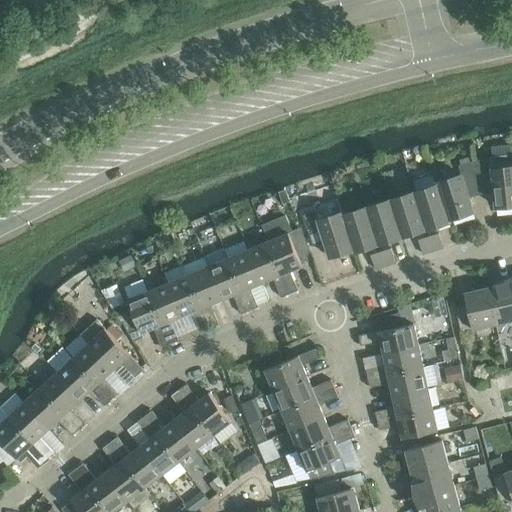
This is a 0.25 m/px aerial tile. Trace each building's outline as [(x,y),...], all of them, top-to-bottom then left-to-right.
[(490,159),(474,161),(479,186),(491,185),(494,187),(494,191),(495,207),(511,205),(511,154),(490,157),(490,159)] [(436,183),(437,185),(438,185),(449,219),(473,212),(468,197),(467,193),(469,189),(479,186),(474,161),(458,166),(461,175),(436,183)] [(438,185),(437,185),(414,192),(425,229),(450,221),(449,219),(438,185)] [(285,189),(279,192),(283,203),(290,201),(285,189)] [(414,192),(390,200),(402,237),(425,229),(414,192)] [(390,200),(366,207),(378,244),(402,237),(390,200)] [(366,207),(343,215),(353,249),(353,250),(354,252),(378,244),(366,207)] [(343,215),(342,213),(318,220),(315,211),(302,215),(310,239),(320,236),(323,238),(325,242),(324,242),(329,257),(353,250),(353,249),(343,215)] [(263,230),(267,241),(289,294),(298,290),(290,271),(302,266),(298,257),(310,252),(300,228),(288,233),(283,221),(263,230)] [(439,233),(428,237),(433,251),(443,248),(439,233)] [(433,251),(428,237),(418,240),(423,254),(433,251)] [(267,241),(247,250),(261,283),(272,278),(280,298),(289,294),(267,241)] [(381,252),(385,266),(395,263),(391,248),(381,252)] [(247,250),(227,258),(249,311),(258,307),(250,288),(261,283),(247,250)] [(381,252),(371,255),(375,269),(385,266),(381,252)] [(130,256),(119,261),(124,271),(135,265),(130,256)] [(227,258),(208,266),(221,300),(233,295),(241,314),(249,311),(227,258)] [(208,266),(188,274),(209,327),(218,324),(210,304),(221,300),(208,266)] [(188,274),(168,283),(181,316),(193,312),(201,331),(209,327),(188,274)] [(488,288),(487,288),(495,325),(511,321),(511,293),(509,280),(488,288)] [(168,283),(148,291),(170,344),(178,340),(170,321),(181,316),(168,283)] [(495,325),(487,288),(464,293),(467,305),(455,308),(461,332),(495,325)] [(170,344),(148,291),(127,300),(134,316),(124,320),(133,342),(143,337),(141,333),(153,328),(161,347),(170,344)] [(399,313),(376,318),(379,331),(402,326),(399,313)] [(80,335),(88,343),(112,370),(122,362),(136,377),(143,370),(106,330),(110,326),(102,318),(80,335)] [(380,341),(383,353),(418,345),(414,323),(402,326),(379,331),(358,336),(360,346),(380,341)] [(454,338),(446,339),(450,360),(458,358),(454,338)] [(88,343),(72,358),(111,400),(117,394),(103,378),(112,370),(88,343)] [(366,370),(368,379),(423,366),(418,345),(383,353),(386,365),(366,370)] [(265,371),(273,390),(307,376),(302,365),(321,357),(317,348),(284,362),(278,350),(255,359),(260,373),(265,371)] [(72,358),(56,373),(81,399),(90,391),(104,406),(111,400),(72,358)] [(460,365),(444,369),(447,383),(463,380),(460,365)] [(390,383),(393,395),(428,387),(423,366),(368,379),(370,388),(390,383)] [(56,373),(40,387),(79,429),(86,423),(72,408),(81,399),(56,373)] [(273,390),(282,410),(334,388),(331,380),(311,388),(307,376),(273,390)] [(186,384),(178,390),(213,435),(231,421),(209,393),(198,401),(186,384)] [(40,387),(24,402),(49,429),(58,420),(72,435),(79,429),(40,387)] [(375,412),(377,421),(432,409),(428,387),(393,395),(395,407),(375,412)] [(282,410),(290,430),(323,416),(319,405),(338,397),(334,388),(282,410)] [(183,412),(174,420),(196,448),(213,435),(178,390),(171,396),(183,412)] [(231,395),(223,399),(229,414),(232,413),(233,417),(239,414),(231,395)] [(24,402),(8,417),(47,458),(54,452),(40,437),(49,429),(24,402)] [(47,458),(8,417),(0,407),(0,440),(16,458),(26,449),(40,465),(47,458)] [(432,409),(377,421),(379,430),(399,426),(402,438),(437,431),(432,409)] [(151,411),(144,416),(179,462),(196,448),(174,420),(164,427),(151,411)] [(149,438),(140,446),(162,475),(179,462),(144,416),(137,422),(149,438)] [(290,430),(298,450),(351,428),(347,420),(328,428),(323,416),(290,430)] [(259,421),(249,425),(257,444),(267,440),(259,421)] [(463,430),(466,442),(479,439),(476,427),(463,430)] [(351,428),(298,450),(307,471),(327,462),(340,457),(335,445),(354,437),(351,428)] [(117,437),(110,443),(145,488),(162,475),(140,446),(130,453),(117,437)] [(272,439),(257,445),(265,463),(280,457),(272,439)] [(0,440),(0,457),(4,461),(8,466),(16,458),(0,440)] [(405,450),(411,473),(448,463),(442,441),(405,450)] [(115,465),(105,472),(127,501),(133,509),(151,496),(145,488),(110,443),(102,448),(115,465)] [(244,461),(235,467),(242,475),(250,469),(244,461)] [(327,462),(307,471),(310,479),(332,474),(327,462)] [(83,463),(76,469),(108,511),(113,511),(127,501),(105,472),(96,480),(83,463)] [(411,474),(413,496),(454,485),(448,463),(411,473),(412,473),(411,474)] [(473,467),(476,479),(489,476),(486,464),(473,467)] [(108,511),(76,469),(68,475),(81,491),(70,499),(72,501),(61,509),(63,511),(108,511)] [(511,470),(493,478),(500,502),(511,497),(511,470)] [(218,476),(208,483),(217,494),(226,487),(218,476)] [(489,476),(476,479),(480,491),(492,488),(489,476)] [(314,486),(320,511),(353,511),(359,510),(353,488),(341,491),(338,479),(314,486)] [(443,511),(460,508),(454,485),(413,496),(420,511),(443,511)] [(201,491),(184,504),(190,511),(193,511),(208,501),(201,491)]
